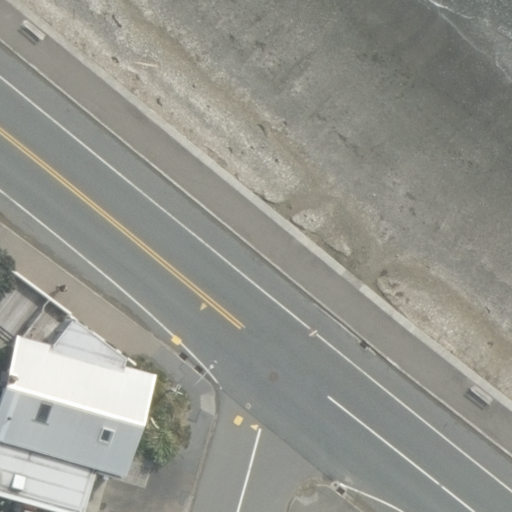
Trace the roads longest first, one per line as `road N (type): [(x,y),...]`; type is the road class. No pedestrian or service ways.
road 1 (tertiary): [(0,130),(303,356)]
road 2 (tertiary): [(303,356),(499,511)]
road 3 (residential): [(303,356),(265,428),(239,511)]
